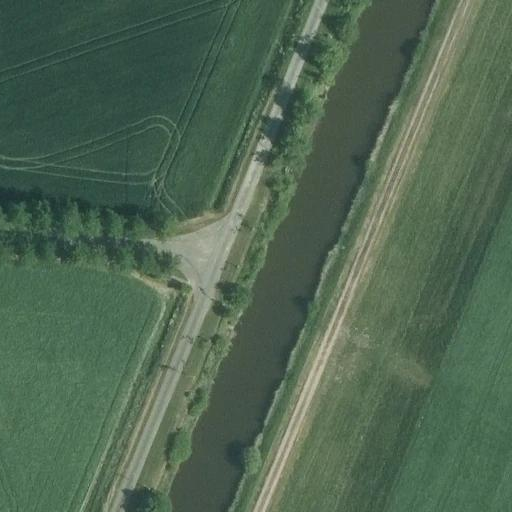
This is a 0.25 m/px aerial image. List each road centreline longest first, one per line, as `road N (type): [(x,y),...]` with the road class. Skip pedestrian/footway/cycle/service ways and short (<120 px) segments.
road 1 (track): [(259,511),(465,0)]
road 2 (unclassified): [(119,511),(325,0)]
